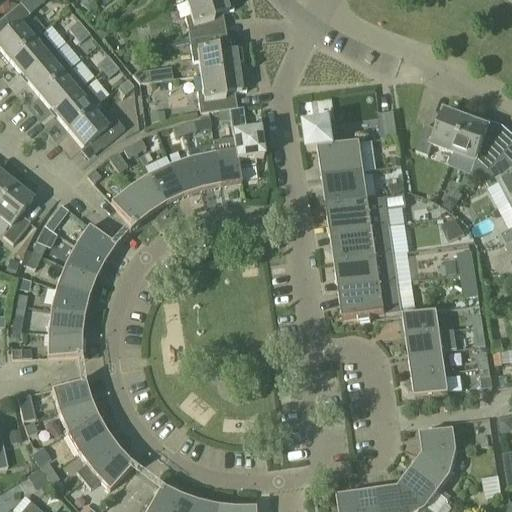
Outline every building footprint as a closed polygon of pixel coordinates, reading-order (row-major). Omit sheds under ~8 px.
[(92,0),(83,0),(80,6),(87,11),(94,1),(92,0)] [(224,0),(203,0),(186,5),(190,19),(184,21),(188,31),(189,43),(220,39),(217,18),(234,13),(230,1),(225,2),(224,0)] [(7,2),(0,4),(0,17),(10,14),(7,2)] [(20,7),(0,24),(0,38),(1,40),(0,41),(0,52),(9,64),(42,37),(27,20),(30,18),(20,7)] [(78,24),(68,33),(74,40),(84,31),(78,24)] [(102,29),(95,35),(102,44),(102,43),(109,38),(102,29)] [(84,31),(74,40),(80,47),(90,38),(84,31)] [(42,37),(9,64),(24,82),(56,55),(42,37)] [(220,39),(189,43),(193,66),(199,65),(201,80),(238,74),(237,66),(242,65),(240,52),(223,55),(220,39)] [(56,55),(24,82),(39,99),(71,72),(56,55)] [(97,68),(103,75),(113,66),(107,60),(97,68)] [(113,66),(103,75),(109,82),(119,73),(113,66)] [(71,72),(39,99),(53,117),(85,90),(71,72)] [(140,73),(132,80),(139,88),(151,86),(140,73)] [(238,74),(201,80),(203,94),(197,95),(200,118),(219,115),(229,113),(231,113),(229,97),(246,95),(245,82),(240,83),(238,74)] [(128,84),(118,92),(124,99),(134,91),(128,84)] [(85,90),(53,117),(68,134),(92,114),(100,107),(85,90)] [(308,120),(333,119),(332,100),(307,101),(308,120)] [(231,113),(229,113),(230,123),(233,138),(232,138),(235,155),(237,165),(238,165),(238,171),(255,168),(254,163),(263,161),(259,134),(245,136),(242,112),(231,113)] [(426,128),(416,155),(428,159),(432,148),(454,156),(460,141),(468,118),(452,112),(450,116),(445,114),(438,133),(426,128)] [(229,113),(219,115),(219,116),(220,125),(230,123),(229,113)] [(107,132),(92,114),(68,134),(91,162),(124,134),(116,124),(107,132)] [(163,114),(149,116),(151,126),(164,124),(163,114)] [(381,142),(397,140),(394,115),(377,117),(381,142)] [(460,141),(454,156),(476,164),(471,175),(483,180),(503,158),(482,149),(489,131),(483,129),(485,124),(468,118),(460,141)] [(308,155),(319,153),(318,153),(335,150),(335,149),(346,148),(344,131),(332,133),(331,124),(304,128),(308,155)] [(193,126),(183,128),(186,138),(196,135),(193,126)] [(173,131),(176,141),(186,138),(183,128),(173,131)] [(141,143),(132,148),(137,157),(146,152),(141,143)] [(318,153),(319,153),(323,181),(364,175),(360,146),(346,148),(335,149),(335,150),(318,153)] [(132,148),(123,153),(128,162),(137,157),(132,148)] [(235,155),(215,158),(220,191),(241,188),(238,171),(238,165),(237,165),(235,155)] [(117,157),(108,163),(119,178),(128,171),(117,157)] [(215,158),(192,162),(201,195),(220,191),(215,158)] [(511,174),(503,158),(483,180),(489,191),(500,186),(511,206),(511,205),(511,174)] [(401,159),(392,161),(393,170),(402,169),(401,159)] [(192,162),(170,170),(183,201),(201,195),(192,162)] [(170,170),(149,179),(165,209),(183,201),(170,170)] [(94,174),(87,181),(93,188),(101,181),(94,174)] [(364,175),(323,181),(327,210),(369,203),(364,175)] [(0,206),(14,189),(0,176),(0,206)] [(149,179),(129,192),(149,219),(165,209),(149,179)] [(402,185),(390,187),(392,197),(404,195),(402,185)] [(14,189),(0,206),(0,222),(10,231),(3,240),(13,248),(30,226),(21,219),(33,203),(14,189)] [(129,192),(110,207),(133,232),(149,219),(129,192)] [(369,203),(327,210),(331,238),(373,232),(389,230),(386,214),(406,211),(404,198),(384,201),(369,203)] [(450,199),(444,208),(453,214),(459,205),(450,199)] [(511,205),(511,206),(511,208),(511,231),(501,238),(506,247),(511,245),(511,205)] [(61,209),(55,217),(44,230),(52,236),(69,215),(61,209)] [(454,220),(441,226),(449,243),(465,236),(454,220)] [(89,230),(75,250),(104,268),(115,252),(116,251),(89,230)] [(389,230),(331,238),(335,267),(393,258),(389,230)] [(36,247),(32,256),(41,260),(45,251),(36,247)] [(75,250),(64,271),(95,285),(104,268),(75,250)] [(455,253),(459,278),(474,275),(471,251),(455,253)] [(41,260),(32,256),(28,266),(37,270),(41,260)] [(393,258),(335,267),(339,295),(397,287),(393,258)] [(11,261),(6,278),(15,281),(20,264),(11,261)] [(64,271),(56,292),(88,303),(95,285),(64,271)] [(474,275),(459,278),(462,299),(478,297),(474,275)] [(397,287),(339,295),(343,324),(359,322),(359,326),(371,325),(371,320),(385,318),(385,316),(401,313),(397,287)] [(56,292),(50,315),(84,321),(88,303),(56,292)] [(18,298),(16,308),(25,310),(27,300),(18,298)] [(16,308),(14,319),(24,320),(25,310),(16,308)] [(50,315),(47,338),(81,340),(84,321),(50,315)] [(403,320),(406,341),(440,336),(437,315),(403,320)] [(482,320),(472,321),(473,331),(483,330),(482,320)] [(483,330),(473,331),(475,341),(485,340),(483,330)] [(450,335),(440,336),(406,341),(409,361),(443,356),(453,355),(450,335)] [(18,337),(18,346),(27,346),(27,337),(21,337),(18,337)] [(47,338),(47,362),(81,360),(81,340),(47,338)] [(502,343),(494,345),(496,355),(503,354),(502,343)] [(12,364),(22,363),(21,353),(11,354),(12,364)] [(502,355),(493,356),(495,369),(504,368),(502,355)] [(443,356),(409,361),(412,381),(446,376),(443,356)] [(478,362),(479,371),(489,370),(488,360),(478,362)] [(479,371),(481,381),(482,393),(492,392),(491,380),(489,370),(479,371)] [(446,376),(412,381),(415,402),(449,397),(446,376)] [(85,386),(52,394),(58,417),(90,406),(85,387),(85,386)] [(30,399),(17,401),(23,426),(36,423),(30,399)] [(90,406),(58,417),(67,438),(98,423),(90,406)] [(98,423),(67,438),(79,459),(107,440),(98,423)] [(34,427),(25,430),(28,440),(38,437),(34,427)] [(19,431),(7,434),(10,446),(22,444),(19,431)] [(420,439),(423,459),(457,455),(454,434),(420,439)] [(107,440),(79,459),(85,466),(76,474),(79,478),(84,484),(119,455),(107,440)] [(488,440),(478,442),(479,452),(489,450),(488,440)] [(43,450),(31,458),(38,469),(50,461),(43,450)] [(119,455),(84,484),(90,491),(99,484),(109,495),(133,470),(132,469),(119,455)] [(423,459),(411,476),(438,496),(451,480),(457,455),(423,459)] [(40,472),(40,473),(46,481),(54,475),(48,466),(40,472)] [(46,481),(40,473),(28,479),(35,492),(39,489),(43,495),(51,489),(46,481)] [(54,475),(46,481),(51,489),(60,484),(54,475)] [(411,476),(399,492),(425,511),(426,511),(438,496),(411,476)] [(484,500),(501,498),(499,479),(483,480),(484,500)] [(148,511),(173,511),(179,500),(162,491),(161,491),(148,511)] [(399,492),(379,495),(381,511),(425,511),(399,492)] [(381,511),(379,495),(358,498),(360,511),(381,511)] [(360,511),(358,498),(338,501),(339,511),(360,511)] [(179,500),(173,511),(195,511),(197,507),(179,500)]
